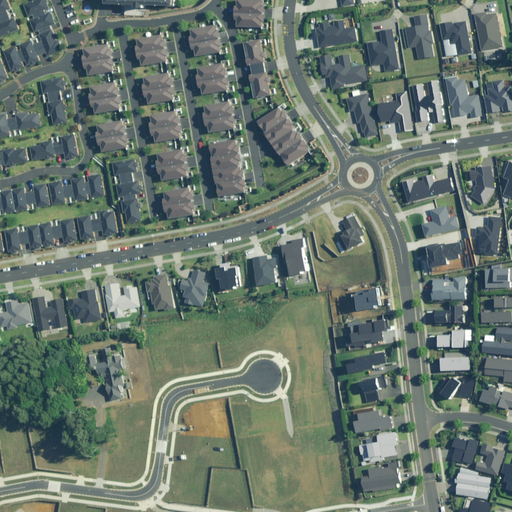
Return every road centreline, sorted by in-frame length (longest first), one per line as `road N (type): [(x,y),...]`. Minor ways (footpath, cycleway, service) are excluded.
road 1 (tertiary): [(0,276),(215,241),(311,205),(342,181)]
road 2 (residential): [(0,489),(149,492),(174,393),(264,377)]
road 3 (tertiary): [(369,188),(402,252),(421,419)]
road 4 (residential): [(120,24),(157,221)]
road 5 (residential): [(208,205),(177,16)]
road 6 (residential): [(261,186),(231,27),(214,5)]
road 7 (residential): [(0,182),(74,170),(86,159),(76,90),(63,65)]
road 8 (tertiary): [(291,0),(292,67),(348,160)]
road 9 (residential): [(375,167),(511,135)]
